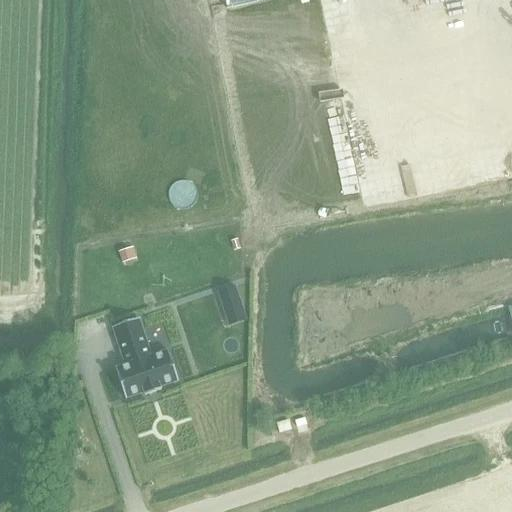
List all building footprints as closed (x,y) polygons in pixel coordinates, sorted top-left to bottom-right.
[(237,238),(231,240),(234,249),(241,247),(237,238)] [(132,248),(119,252),(122,263),(136,259),(132,248)] [(234,287),(216,293),(227,327),(245,320),(234,287)] [(115,369),(125,400),(144,393),(145,396),(160,391),(159,388),(178,382),(167,351),(151,357),(138,319),(112,328),(125,366),(115,369)] [(390,355),(382,358),(384,367),(393,364),(390,355)] [(287,420),(276,424),(279,433),(290,429),(287,420)]
